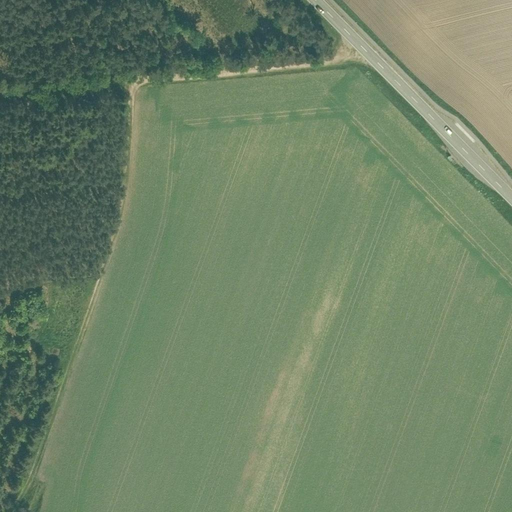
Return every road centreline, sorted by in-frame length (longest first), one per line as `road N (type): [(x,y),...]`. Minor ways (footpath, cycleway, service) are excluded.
road 1 (track): [(371,57),(0,96)]
road 2 (secondary): [(511,196),(314,0)]
